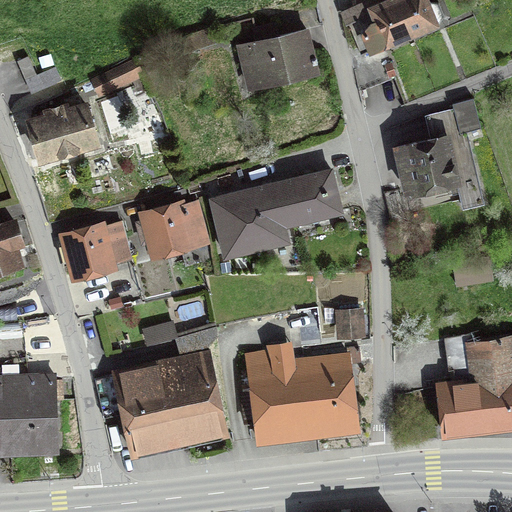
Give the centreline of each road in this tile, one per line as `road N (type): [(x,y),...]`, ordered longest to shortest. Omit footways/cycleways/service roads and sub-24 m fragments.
road 1 (residential): [(115,503),(41,232),(0,124)]
road 2 (residential): [(379,474),(384,333),(360,136)]
road 3 (primary): [(115,503),(379,474)]
road 4 (residential): [(360,136),(511,70)]
road 5 (residential): [(360,136),(326,0)]
road 6 (primary): [(379,474),(511,471)]
